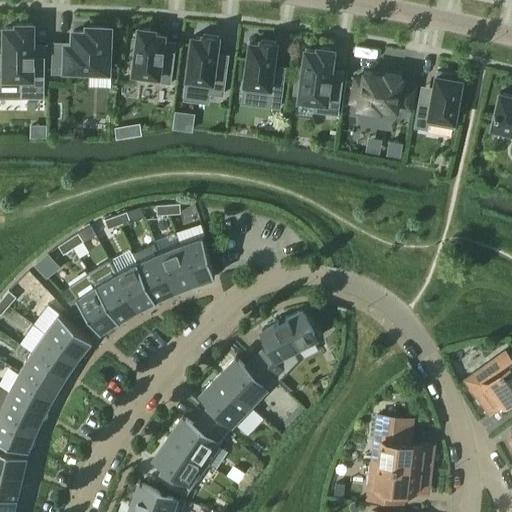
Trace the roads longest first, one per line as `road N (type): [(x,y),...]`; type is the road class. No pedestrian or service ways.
road 1 (residential): [(76,511),(104,448),(156,373),(235,300),(290,277),(347,282),(391,304),(425,347),(469,436)]
road 2 (unclassified): [(511,36),(336,0)]
